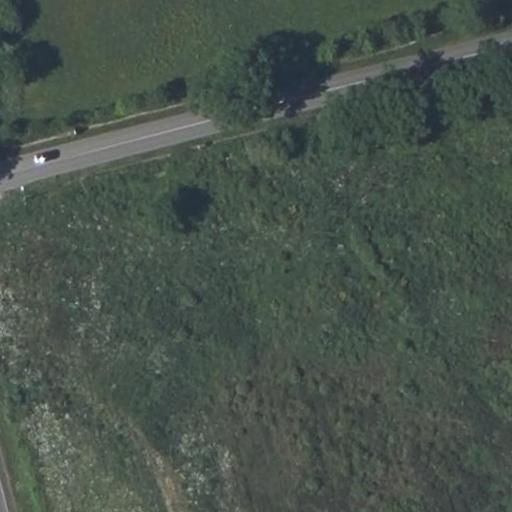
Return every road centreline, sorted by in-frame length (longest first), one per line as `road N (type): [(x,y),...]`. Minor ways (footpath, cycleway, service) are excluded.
road 1 (tertiary): [(0,175),(511,45)]
road 2 (track): [(178,511),(144,447),(103,409),(65,387),(9,387)]
